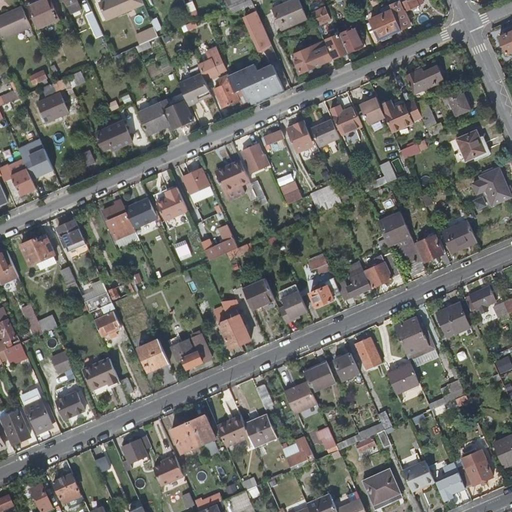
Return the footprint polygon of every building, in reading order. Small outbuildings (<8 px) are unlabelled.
[(49,0),(44,0),(31,6),(41,27),(58,19),(49,0)] [(65,0),(72,14),(81,10),(76,0),(65,0)] [(145,6),(142,0),(114,0),(101,6),(109,22),(145,6)] [(229,9),(231,15),(250,7),(253,14),(257,12),(251,0),(248,0),(236,6),(229,9)] [(299,0),(297,0),(272,11),(281,31),(308,20),(299,0)] [(403,0),(390,6),(393,12),(401,32),(411,28),(404,13),(418,7),(423,5),(420,0),(403,0)] [(187,7),(194,23),(202,19),(195,3),(187,7)] [(390,6),(382,9),(384,15),(393,12),(390,6)] [(31,27),(23,8),(0,17),(0,27),(4,36),(5,39),(31,27)] [(313,15),(316,22),(318,28),(331,22),(326,10),(313,15)] [(379,42),(401,32),(393,12),(384,15),(370,22),(379,42)] [(97,39),(103,36),(93,13),(87,16),(97,39)] [(260,52),(272,47),(258,13),(244,19),(260,52)] [(158,22),(153,24),(157,33),(162,30),(158,22)] [(195,24),(184,28),(187,34),(191,32),(191,33),(201,28),(198,22),(195,24)] [(356,30),(341,37),(349,54),(364,48),(356,30)] [(511,53),(511,34),(501,40),(508,55),(511,53)] [(349,54),(341,37),(329,42),(336,60),(349,54)] [(148,43),(138,48),(140,53),(150,48),(148,43)] [(301,75),(333,61),(325,43),(293,57),(301,75)] [(200,69),(203,76),(206,82),(226,74),(217,51),(207,55),(211,64),(200,69)] [(55,67),(50,69),(54,79),(59,76),(55,67)] [(257,73),(269,101),(285,94),(273,67),(257,73)] [(239,103),(245,111),(269,101),(257,73),(255,68),(231,77),(230,74),(227,76),(228,79),(218,83),(221,90),(216,93),(223,110),(239,103)] [(422,72),(407,78),(415,95),(443,83),(437,69),(423,75),(422,72)] [(48,81),(44,71),(35,75),(39,84),(39,85),(47,81),(48,81)] [(71,87),(72,89),(86,83),(82,73),(68,79),(71,87)] [(39,84),(35,75),(29,78),(33,87),(39,84)] [(180,86),(189,107),(200,103),(198,98),(210,93),(206,82),(203,76),(180,86)] [(46,98),(71,87),(68,79),(56,84),(50,87),(42,90),(46,98)] [(47,81),(39,85),(42,90),(50,87),(47,81)] [(0,108),(22,99),(18,90),(15,83),(11,85),(14,92),(0,97),(0,108)] [(463,92),(449,99),(452,106),(458,118),(471,112),(463,92)] [(200,103),(212,97),(210,93),(198,98),(200,103)] [(61,95),(39,105),(47,123),(69,114),(61,95)] [(134,105),(130,97),(122,100),(125,108),(134,105)] [(384,114),(377,97),(369,101),(370,103),(367,105),(367,104),(361,107),(369,127),(386,119),(384,114)] [(452,106),(449,99),(444,101),(447,108),(452,106)] [(169,101),(163,104),(175,130),(194,122),(187,104),(173,110),(169,101)] [(415,101),(406,105),(395,110),(391,102),(384,106),(387,113),(384,114),(386,119),(393,134),(414,124),(423,119),(417,105),(415,101)] [(426,101),(417,105),(423,119),(431,139),(444,133),(441,125),(437,127),(426,101)] [(110,115),(119,111),(116,106),(108,110),(110,115)] [(331,110),(343,136),(362,128),(358,117),(356,118),(352,109),(343,112),(340,106),(331,110)] [(139,118),(148,138),(156,134),(155,131),(170,125),(163,108),(139,118)] [(338,133),(330,115),(309,124),(317,143),(338,133)] [(124,122),(113,127),(114,130),(125,126),(124,122)] [(304,123),(288,130),(297,152),(314,145),(304,123)] [(155,131),(156,134),(171,128),(170,125),(155,131)] [(114,130),(113,127),(96,135),(101,147),(110,144),(113,152),(133,144),(125,126),(114,130)] [(281,133),(263,141),(267,151),(270,149),(274,148),(287,142),(283,132),(281,133)] [(477,133),(456,142),(465,163),(476,158),(477,162),(489,157),(491,155),(484,139),(481,140),(477,133)] [(287,142),(274,148),(275,151),(279,149),(281,154),(291,150),(287,142)] [(428,150),(425,142),(421,143),(401,152),(404,160),(428,150)] [(101,147),(105,156),(113,152),(110,144),(101,147)] [(271,168),(268,161),(266,162),(259,146),(254,148),(253,146),(248,148),(249,150),(243,153),(250,169),(252,176),(271,168)] [(90,152),(83,155),(88,167),(90,166),(95,164),(90,152)] [(250,181),(242,162),(233,166),(234,168),(217,176),(225,195),(251,184),(250,181)] [(390,164),(380,168),(387,184),(397,179),(390,164)] [(27,172),(35,191),(52,184),(44,165),(27,172)] [(234,168),(233,166),(216,173),(217,176),(234,168)] [(203,170),(184,178),(192,197),(211,189),(203,170)] [(493,207),(511,198),(511,197),(509,189),(507,190),(499,171),(483,178),(485,181),(478,185),(482,194),(489,190),(491,196),(489,197),(493,207)] [(21,198),(35,191),(27,172),(13,178),(21,198)] [(260,203),(266,200),(258,182),(252,185),(260,203)] [(318,212),(340,202),(337,194),(334,186),(311,196),(312,200),(318,212)] [(388,189),(380,193),(382,198),(390,195),(388,189)] [(188,213),(178,190),(166,195),(168,199),(157,204),(165,223),(188,213)] [(346,190),(337,194),(340,202),(342,205),(350,202),(349,199),(346,190)] [(303,199),(300,191),(286,198),(289,206),(303,199)] [(426,209),(434,205),(430,195),(421,199),(426,209)] [(478,212),(488,208),(483,198),(474,203),(478,212)] [(158,221),(149,200),(140,204),(141,204),(126,211),(131,222),(135,231),(158,221)] [(269,205),(266,200),(260,203),(262,208),(269,205)] [(371,210),(380,229),(383,235),(386,243),(389,249),(402,244),(411,264),(409,265),(414,277),(426,271),(406,226),(402,218),(394,200),(371,210)] [(135,231),(131,222),(130,222),(121,202),(114,205),(115,207),(104,212),(115,240),(116,242),(117,242),(136,233),(135,231)] [(342,205),(340,202),(318,212),(319,215),(337,208),(342,205)] [(475,215),(473,210),(464,214),(466,217),(466,218),(475,215)] [(475,215),(466,218),(468,223),(469,224),(477,220),(475,215)] [(468,223),(466,218),(466,217),(447,226),(449,231),(468,223)] [(83,237),(76,222),(58,230),(69,253),(75,249),(72,242),(83,237)] [(453,255),(478,244),(469,224),(468,223),(449,231),(444,233),(453,255)] [(239,250),(230,228),(221,232),(228,247),(214,252),(210,242),(202,246),(210,263),(227,255),(239,250)] [(140,242),(136,233),(117,242),(121,250),(140,242)] [(380,246),(386,243),(383,235),(376,238),(380,246)] [(445,270),(451,267),(438,237),(418,246),(426,264),(439,258),(445,270)] [(187,239),(175,244),(181,260),(193,256),(187,239)] [(30,242),(14,249),(23,270),(49,259),(42,243),(33,247),(32,247),(30,242)] [(408,266),(409,265),(411,264),(402,244),(389,249),(390,252),(400,248),(408,266)] [(363,267),(373,290),(401,278),(393,258),(390,252),(389,249),(374,255),(376,261),(363,267)] [(242,257),(239,250),(227,255),(231,263),(242,257)] [(19,280),(7,252),(0,255),(0,285),(1,288),(19,280)] [(329,266),(326,260),(311,267),(313,274),(318,271),(329,266)] [(367,280),(360,263),(347,269),(351,280),(362,276),(364,282),(367,280)] [(332,273),(329,266),(318,271),(321,278),(332,273)] [(77,285),(69,269),(60,273),(67,289),(77,285)] [(192,282),(187,272),(181,275),(186,284),(192,282)] [(107,273),(100,276),(103,283),(110,280),(107,273)] [(342,295),(345,302),(371,290),(367,280),(364,282),(362,276),(351,280),(354,286),(348,289),(347,286),(339,290),(342,295)] [(126,286),(110,294),(113,303),(135,293),(128,277),(123,279),(126,286)] [(243,291),(253,312),(276,302),(266,281),(243,291)] [(342,295),(339,290),(337,285),(335,281),(310,292),(318,310),(335,302),(333,299),(342,295)] [(345,281),(337,285),(339,290),(347,286),(345,281)] [(82,293),(94,290),(93,285),(81,288),(82,293)] [(489,289),(466,299),(475,321),(478,319),(475,312),(496,303),(489,289)] [(102,309),(113,305),(107,293),(85,304),(90,315),(102,309)] [(279,311),(286,325),(292,322),(291,320),(308,312),(300,293),(282,301),(285,308),(279,311)] [(228,318),(241,348),(251,344),(238,314),(238,305),(231,305),(226,304),(223,306),(224,309),(228,318)] [(509,315),(504,304),(495,308),(499,319),(509,315)] [(115,310),(113,305),(102,309),(105,314),(115,310)] [(460,305),(437,315),(448,339),(470,329),(460,305)] [(31,333),(41,329),(39,325),(31,307),(22,311),(31,333)] [(6,345),(11,342),(17,340),(3,308),(0,309),(0,338),(3,337),(4,341),(6,345)] [(232,352),(241,348),(228,318),(224,309),(215,313),(232,352)] [(122,331),(114,313),(95,322),(103,340),(109,337),(112,342),(118,339),(116,334),(122,331)] [(428,346),(407,355),(409,360),(433,349),(420,317),(416,319),(428,346)] [(41,329),(43,335),(56,330),(56,329),(51,319),(39,325),(41,329)] [(416,319),(395,328),(407,355),(428,346),(416,319)] [(41,329),(31,333),(34,339),(43,335),(41,329)] [(370,339),(356,345),(367,371),(381,365),(370,339)] [(0,353),(3,352),(13,348),(11,342),(6,345),(4,341),(0,342),(0,353)] [(169,364),(159,342),(139,351),(149,373),(169,364)] [(189,343),(171,351),(177,362),(181,360),(185,368),(187,372),(193,369),(212,361),(203,342),(191,347),(189,343)] [(26,356),(21,345),(13,348),(3,352),(9,364),(26,356)] [(497,347),(490,351),(492,356),(499,353),(497,347)] [(59,376),(73,370),(66,352),(51,359),(59,376)] [(360,374),(352,355),(335,362),(343,382),(360,374)] [(511,370),(511,367),(508,358),(496,364),(501,375),(511,370)] [(110,388),(120,383),(110,360),(84,372),(92,391),(108,384),(110,388)] [(336,383),(328,364),(305,375),(309,383),(313,394),(336,383)] [(412,368),(389,377),(397,395),(420,385),(412,368)] [(493,378),(496,383),(502,381),(500,378),(499,375),(493,378)] [(120,384),(126,398),(134,395),(128,381),(120,384)] [(309,383),(285,393),(295,415),(318,405),(313,394),(309,383)] [(461,384),(461,383),(450,388),(453,396),(445,399),(447,404),(456,401),(466,396),(464,390),(461,384)] [(265,387),(257,390),(266,411),(273,408),(274,408),(265,387)] [(77,394),(57,404),(65,421),(85,412),(77,394)] [(460,409),(470,405),(466,396),(456,401),(460,409)] [(447,404),(445,399),(429,406),(432,411),(447,404)] [(278,420),(273,408),(266,411),(268,415),(271,423),(278,420)] [(31,420),(32,422),(47,416),(46,413),(31,420)] [(380,417),(386,431),(392,428),(393,428),(386,414),(380,417)] [(1,423),(8,439),(10,438),(14,448),(31,440),(20,415),(1,423)] [(268,415),(245,426),(250,438),(256,451),(279,441),(271,423),(268,415)] [(47,416),(32,422),(37,433),(52,426),(47,416)] [(189,424),(200,447),(217,440),(207,416),(189,424)] [(234,423),(219,430),(227,448),(245,440),(250,438),(245,426),(241,417),(233,421),(234,423)] [(420,420),(418,417),(408,421),(410,425),(420,420)] [(233,421),(218,427),(219,430),(234,423),(233,421)] [(182,455),(200,447),(189,424),(172,431),(182,455)] [(385,432),(382,425),(359,435),(359,436),(362,442),(372,437),(379,434),(385,432)] [(52,426),(37,433),(38,436),(53,429),(52,426)] [(337,447),(329,429),(317,434),(320,441),(325,439),(326,443),(324,445),(326,451),(337,447)] [(385,432),(379,434),(385,449),(391,446),(387,436),(385,432)] [(511,435),(495,444),(506,468),(511,465),(511,435)] [(360,442),(362,442),(359,436),(337,447),(339,452),(360,442)] [(123,462),(129,476),(133,473),(131,468),(148,460),(145,452),(152,449),(147,437),(123,448),(128,460),(123,462)] [(362,442),(360,442),(361,445),(357,446),(360,453),(376,446),(372,437),(362,442)] [(287,460),(310,450),(305,438),(295,442),(297,445),(284,451),(287,460)] [(245,440),(227,448),(231,457),(249,449),(245,440)] [(316,462),(310,450),(287,460),(293,472),(316,462)] [(334,457),(335,460),(341,457),(339,452),(332,454),(334,457)] [(480,465),(487,462),(483,453),(477,456),(480,465)] [(466,489),(467,490),(475,486),(475,487),(495,479),(487,462),(480,465),(477,456),(464,461),(469,472),(460,475),(466,489)] [(154,470),(162,487),(185,477),(176,457),(168,460),(169,463),(163,465),(154,470)] [(95,463),(101,475),(110,471),(105,459),(95,463)] [(426,462),(403,472),(412,492),(426,486),(427,488),(436,483),(426,462)] [(459,473),(457,469),(446,475),(447,479),(459,473)] [(374,505),(400,494),(390,470),(364,481),(374,505)] [(460,475),(459,473),(447,479),(438,483),(446,503),(456,499),(454,495),(466,489),(460,475)] [(72,475),(54,483),(61,499),(62,499),(65,506),(82,498),(80,494),(72,475)] [(243,484),(246,492),(254,489),(250,480),(243,484)] [(224,491),(228,500),(242,494),(239,485),(224,491)] [(43,486),(33,490),(42,511),(48,511),(53,510),(43,486)] [(412,492),(414,497),(428,490),(427,488),(426,486),(412,492)] [(254,489),(246,492),(250,501),(261,497),(256,488),(254,489)] [(345,497),(347,503),(361,497),(358,491),(345,497)] [(223,502),(227,511),(242,511),(253,507),(250,501),(246,492),(242,494),(228,500),(223,502)] [(190,493),(183,497),(188,510),(195,506),(190,493)] [(402,498),(400,494),(374,505),(376,510),(402,498)] [(308,507),(309,508),(310,511),(338,511),(335,505),(331,496),(308,507)] [(9,497),(0,500),(0,511),(3,511),(4,511),(13,507),(9,497)] [(196,502),(200,511),(219,504),(216,497),(203,503),(202,499),(196,502)] [(367,511),(362,498),(338,507),(339,511),(367,511)]
